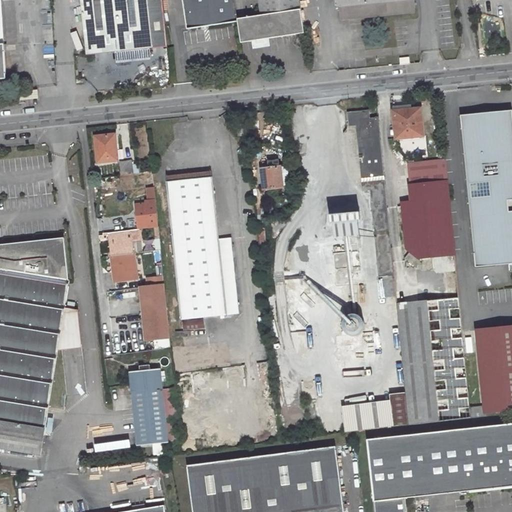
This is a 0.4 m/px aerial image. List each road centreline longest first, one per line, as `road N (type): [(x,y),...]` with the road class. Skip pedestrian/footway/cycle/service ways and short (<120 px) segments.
road 1 (unclassified): [(511,70),(0,124)]
road 2 (unknown): [(447,284),(417,285),(401,264),(380,84)]
road 3 (unknown): [(216,102),(257,326)]
road 4 (unknown): [(108,350),(98,398),(42,511)]
